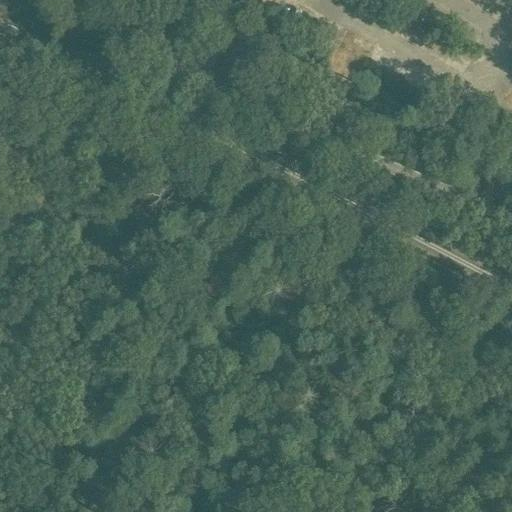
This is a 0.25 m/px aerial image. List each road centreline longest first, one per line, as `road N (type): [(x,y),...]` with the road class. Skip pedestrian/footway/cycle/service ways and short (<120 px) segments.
road 1 (primary): [(511,280),(0,26)]
road 2 (unknown): [(138,0),(511,189)]
